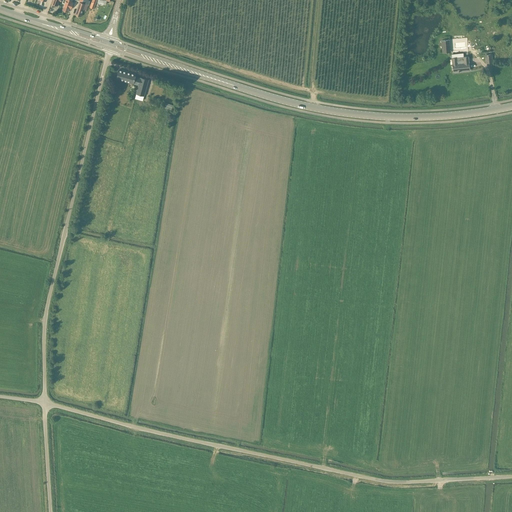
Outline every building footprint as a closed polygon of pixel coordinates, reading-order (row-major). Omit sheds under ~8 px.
[(72,0),(63,0),(62,3),(65,4),(63,10),(68,12),(69,8),(71,9),(73,3),(72,2),(72,0)] [(88,5),(89,0),(84,0),(84,3),(80,2),(75,14),(81,16),(83,10),(86,12),(88,5)] [(450,52),(449,39),(441,40),(442,53),(450,52)] [(493,63),(493,62),(492,54),(485,55),(485,63),(493,63)] [(452,60),(450,60),(451,64),(452,64),(453,71),(470,70),(468,56),(452,58),(452,60)] [(136,74),(119,69),(116,79),(133,83),(134,82),(139,84),(136,94),(144,96),(149,80),(141,78),(141,79),(135,77),(136,74)] [(173,105),(164,102),(163,107),(171,110),(173,105)]
